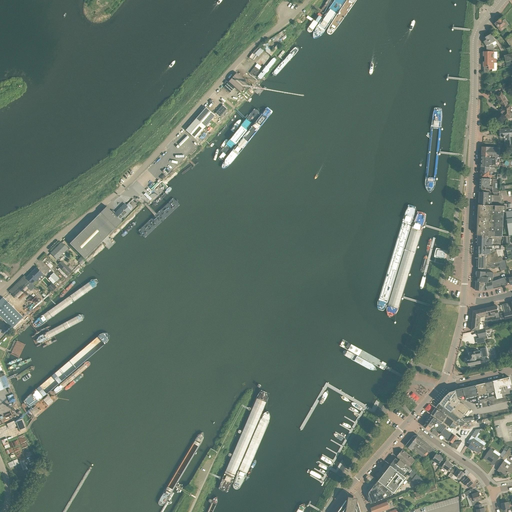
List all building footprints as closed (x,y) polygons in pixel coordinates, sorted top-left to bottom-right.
[(311,33),(333,0),(321,0),(302,27),(311,33)] [(511,32),(511,28),(507,21),(503,17),(502,19),(498,22),(495,24),(501,31),(505,28),(511,34),(511,32)] [(494,46),(492,43),(496,41),(491,34),(486,37),(487,40),(484,42),(487,46),(487,49),(494,49),(494,46)] [(484,73),(489,73),(489,69),(494,69),(494,63),(497,63),(497,59),(494,59),(494,52),(494,49),(487,49),(487,52),(484,52),(484,56),(485,56),(485,62),(484,62),(484,73)] [(248,83),(240,76),(237,73),(229,82),(240,92),(248,83)] [(228,82),(224,87),(230,92),(234,88),(228,82)] [(503,118),(508,118),(511,118),(511,112),(511,106),(509,106),(508,103),(502,92),(496,95),(502,106),(502,108),(502,114),(503,114),(503,118)] [(206,107),(186,130),(195,138),(215,116),(206,107)] [(222,162),(260,116),(257,112),(253,111),(215,157),(218,161),(222,162)] [(506,146),(511,144),(511,128),(500,129),(501,136),(504,136),(504,138),(506,138),(506,141),(505,141),(506,145),(506,146)] [(500,148),(498,148),(483,147),(482,148),(482,156),(500,157),(500,149),(500,148)] [(499,168),(500,157),(482,156),(481,167),(494,168),(499,168)] [(494,172),(494,168),(481,167),(481,171),(481,178),(493,179),(500,179),(502,180),(502,175),(497,174),(497,175),(496,175),(496,174),(495,174),(495,176),(491,176),(492,172),(494,172)] [(493,190),(493,179),(481,178),(480,189),(493,190)] [(489,195),(489,193),(480,192),(479,205),(492,206),(492,196),(489,195)] [(131,211),(130,210),(132,209),(132,208),(132,207),(128,203),(126,206),(125,204),(114,214),(107,207),(101,212),(93,221),(70,244),(78,252),(78,251),(85,258),(122,222),(120,221),(131,211)] [(504,206),(492,206),(479,205),(477,235),(503,237),(503,236),(504,212),(506,213),(506,212),(506,206),(504,206)] [(502,246),(503,240),(504,240),(504,236),(503,236),(503,237),(477,235),(478,236),(478,246),(502,246)] [(69,251),(65,246),(62,243),(51,253),(59,261),(62,258),(69,251)] [(505,246),(502,246),(478,246),(478,254),(486,254),(496,250),(505,250),(505,246)] [(502,257),(499,258),(496,250),(486,254),(478,254),(477,269),(482,269),(489,268),(488,265),(494,264),(504,260),(503,261),(502,257)] [(68,276),(73,271),(62,260),(57,265),(68,276)] [(500,264),(506,262),(505,260),(504,260),(494,264),(495,268),(500,267),(501,267),(500,264)] [(501,272),(508,269),(506,262),(500,264),(501,267),(500,267),(501,272)] [(45,276),(40,271),(37,268),(26,277),(25,276),(9,291),(16,299),(27,288),(30,291),(34,287),(32,284),(36,279),(39,282),(45,276)] [(50,276),(50,277),(48,279),(53,284),(59,278),(54,273),(50,276)] [(508,285),(507,281),(506,277),(491,282),(488,283),(476,282),(476,290),(484,291),(508,285)] [(48,287),(51,291),(52,292),(57,288),(52,283),(48,287)] [(6,301),(3,298),(3,297),(0,300),(0,315),(12,328),(23,317),(6,301)] [(490,328),(511,322),(511,304),(511,302),(502,305),(504,313),(500,314),(501,317),(486,321),(485,318),(489,317),(488,314),(491,313),(489,308),(478,310),(475,311),(474,311),(474,312),(473,312),(473,315),(472,330),(477,330),(490,328)] [(499,313),(498,311),(497,306),(489,308),(491,313),(488,314),(489,317),(496,316),(495,314),(499,313)] [(490,328),(477,330),(479,338),(487,336),(486,332),(491,331),(490,328)] [(480,363),(481,364),(482,364),(482,362),(480,362),(479,356),(481,356),(480,351),(479,351),(478,349),(471,351),(472,353),(469,353),(470,360),(468,361),(470,366),(471,367),(474,367),(473,365),(480,363)] [(511,385),(511,382),(510,377),(493,381),(497,399),(503,398),(502,394),(501,394),(499,388),(511,385)] [(489,401),(497,399),(493,381),(485,383),(489,401)] [(481,403),(489,401),(485,383),(477,385),(476,385),(480,400),(481,403)] [(475,404),(481,403),(480,400),(476,385),(463,388),(466,400),(475,404)] [(466,400),(463,388),(456,390),(458,397),(459,397),(458,397),(466,400)] [(440,403),(462,420),(463,418),(470,409),(466,405),(464,404),(460,402),(460,401),(457,398),(456,390),(450,391),(444,397),(444,398),(440,403)] [(459,418),(457,416),(440,403),(436,407),(440,410),(463,426),(465,423),(460,419),(459,418)] [(454,421),(440,411),(436,408),(431,414),(450,427),(454,421)] [(447,427),(435,418),(431,415),(425,422),(426,423),(439,433),(452,443),(451,446),(457,450),(462,441),(453,442),(457,437),(454,434),(453,435),(445,429),(447,427)] [(22,419),(16,421),(20,430),(26,428),(22,419)] [(437,436),(439,433),(426,423),(424,426),(437,436)] [(476,430),(472,436),(475,438),(477,435),(477,436),(479,434),(478,434),(482,429),(476,430)] [(397,456),(398,457),(412,469),(415,472),(435,449),(418,436),(414,436),(397,456)] [(479,454),(485,446),(474,438),(468,447),(472,450),(473,449),(479,453),(479,454)] [(511,471),(511,463),(507,460),(507,459),(506,459),(511,451),(511,448),(510,447),(507,452),(503,458),(502,458),(505,460),(498,470),(506,476),(510,470),(511,471)] [(494,464),(500,456),(494,452),(494,451),(491,448),(484,458),(487,460),(487,459),(494,464)] [(439,465),(440,463),(443,459),(437,454),(432,460),(439,465)] [(394,493),(406,477),(403,475),(407,470),(409,472),(412,469),(410,467),(398,457),(391,466),(390,466),(390,465),(389,468),(387,471),(386,473),(384,476),(381,478),(378,480),(379,480),(382,483),(381,483),(381,484),(383,485),(389,489),(391,492),(391,491),(392,491),(394,493)] [(17,459),(9,462),(12,468),(19,465),(17,459)] [(449,472),(449,471),(451,468),(453,465),(446,461),(441,468),(445,471),(446,469),(449,472)] [(460,479),(461,477),(464,473),(458,469),(457,472),(453,469),(451,472),(450,473),(460,479)] [(416,489),(428,483),(417,475),(412,481),(416,489)] [(468,487),(470,486),(473,483),(469,478),(467,480),(464,478),(461,480),(468,487)] [(381,484),(381,483),(378,481),(368,494),(368,495),(368,496),(371,504),(393,495),(391,492),(389,489),(383,485),(381,484)] [(435,484),(425,487),(427,493),(437,489),(435,484)] [(479,492),(475,494),(473,488),(461,494),(461,500),(462,500),(467,497),(467,496),(468,496),(471,506),(475,505),(477,505),(476,502),(482,500),(479,492)] [(359,511),(357,502),(355,501),(355,500),(354,499),(353,499),(353,498),(352,498),(351,498),(350,498),(349,499),(348,500),(348,501),(345,500),(337,511),(359,511)] [(371,507),(372,511),(382,511),(390,509),(387,501),(375,506),(372,507),(371,507)] [(510,509),(509,507),(509,504),(508,502),(502,503),(503,511),(506,511),(506,510),(510,509)]
